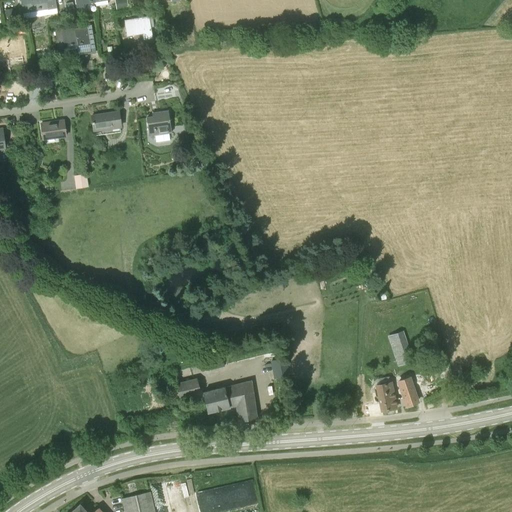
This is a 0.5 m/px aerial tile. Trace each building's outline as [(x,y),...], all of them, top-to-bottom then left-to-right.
[(50,0),(46,1),(46,0),(20,0),(23,13),(24,19),(58,14),(55,0),(50,0)] [(114,0),(117,10),(128,7),(126,0),(114,0)] [(14,17),(12,10),(6,11),(7,18),(14,17)] [(127,36),(139,34),(143,34),(144,39),(152,38),(152,32),(151,27),(149,17),(125,21),(127,36)] [(77,51),(78,51),(90,49),(89,44),(87,26),(74,28),(77,46),(77,51)] [(62,30),(62,27),(53,28),(56,48),(64,47),(64,48),(77,46),(74,28),(62,30)] [(17,39),(0,41),(0,60),(20,58),(17,39)] [(93,129),(121,125),(120,119),(119,109),(91,113),(92,123),(93,129)] [(149,135),(168,133),(171,132),(170,124),(168,111),(157,113),(157,116),(146,118),(148,128),(149,135)] [(43,139),(66,136),(63,117),(55,118),(56,119),(40,121),(43,139)] [(76,188),(88,186),(86,174),(74,176),(76,188)] [(326,278),(344,271),(340,260),(322,267),(326,278)] [(400,369),(409,366),(408,361),(412,360),(401,329),(388,334),(399,364),(400,369)] [(177,399),(201,393),(197,378),(174,384),(177,399)] [(408,405),(417,401),(409,378),(399,382),(408,405)] [(257,418),(252,380),(203,392),(208,412),(237,405),(241,422),(257,418)] [(377,385),(382,411),(396,408),(391,382),(377,385)] [(155,511),(150,492),(122,498),(125,511),(155,511)]
